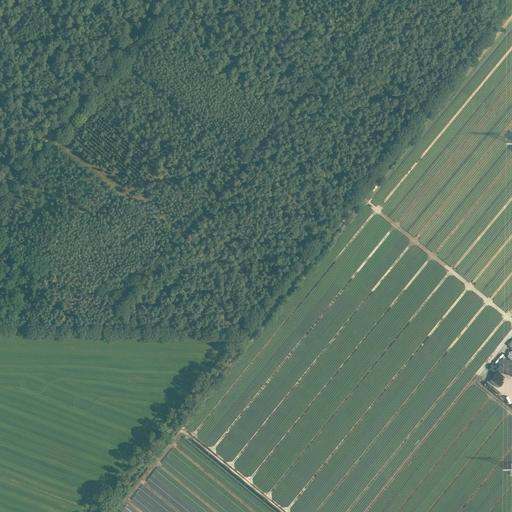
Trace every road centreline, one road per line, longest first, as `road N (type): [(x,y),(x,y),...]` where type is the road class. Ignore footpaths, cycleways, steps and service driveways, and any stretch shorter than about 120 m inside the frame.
road 1 (track): [(101,511),(333,233)]
road 2 (track): [(333,233),(116,58)]
road 3 (track): [(333,233),(511,19)]
road 4 (track): [(116,58),(20,174)]
